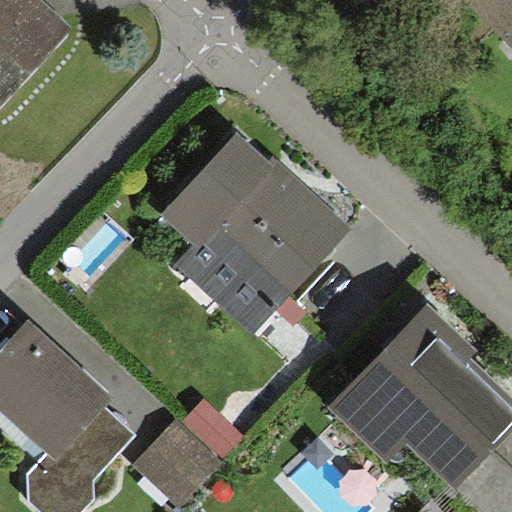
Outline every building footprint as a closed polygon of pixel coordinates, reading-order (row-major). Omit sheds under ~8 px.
[(44,0),(0,0),(0,107),(74,27),(44,0)] [(511,0),(465,0),(501,34),(511,22),(511,0)] [(511,22),(501,34),(511,43),(511,22)] [(267,164),(236,134),(161,215),(193,245),(174,265),(251,336),(352,228),(285,166),(274,156),(267,164)] [(477,352),(428,304),(386,347),(327,406),(385,463),(405,443),(454,491),(495,449),(511,432),(511,396),(472,357),(477,352)] [(114,400),(29,321),(0,352),(0,411),(46,454),(37,463),(28,473),(29,499),(42,511),(84,511),(95,501),(93,480),(136,433),(107,407),(114,400)] [(204,398),(181,422),(221,460),(244,435),(204,398)] [(46,454),(0,411),(0,428),(37,463),(46,454)] [(177,419),(135,464),(182,508),(224,463),(221,460),(181,422),(177,419)] [(511,511),(511,465),(495,449),(454,491),(474,511),(511,511)]
